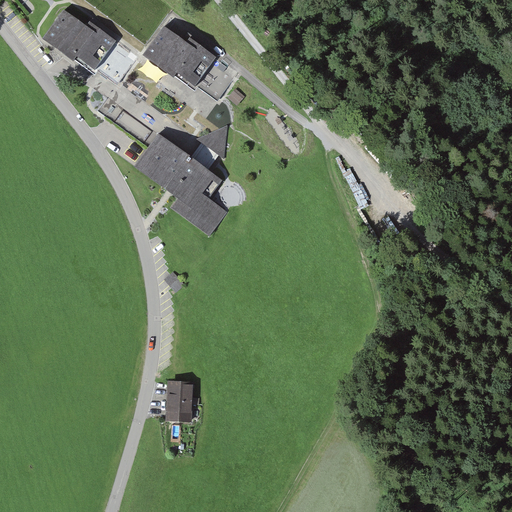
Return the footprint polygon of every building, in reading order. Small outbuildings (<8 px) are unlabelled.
[(76,59),(95,72),(116,42),(90,23),(86,28),(64,11),(43,41),(73,64),(76,59)] [(176,76),(195,88),(217,59),(190,39),(187,44),(164,28),(143,58),(173,80),(176,76)] [(171,210),(210,238),(228,213),(211,201),(223,182),(207,170),(219,156),(225,160),(228,126),(197,140),(202,144),(191,160),(124,109),(114,122),(149,149),(134,169),(177,201),(171,210)] [(186,286),(174,273),(164,281),(176,294),(186,286)] [(194,384),(168,383),(166,423),(192,425),(194,384)]
